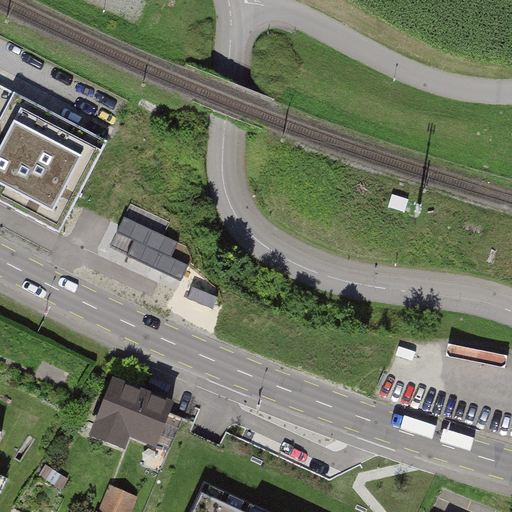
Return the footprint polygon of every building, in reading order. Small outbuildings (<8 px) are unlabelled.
[(0,205),(60,237),(108,145),(0,88),(0,205)] [(179,244),(124,219),(117,234),(134,242),(127,257),(182,283),(189,267),(172,260),(179,244)] [(172,406),(121,386),(108,420),(102,418),(94,437),(124,449),(130,435),(172,451),(184,420),(169,414),(172,406)] [(292,484),(300,427),(249,419),(241,476),(292,484)] [(127,511),(133,500),(116,493),(107,511),(105,511),(102,510),(101,511),(127,511)] [(243,511),(203,493),(193,511),(243,511)]
